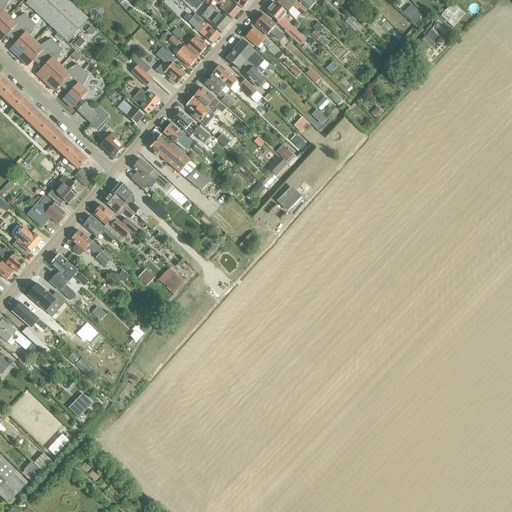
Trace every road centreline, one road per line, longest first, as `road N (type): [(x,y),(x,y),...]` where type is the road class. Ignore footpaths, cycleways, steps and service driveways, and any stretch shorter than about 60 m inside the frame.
road 1 (residential): [(113,173),(261,0)]
road 2 (residential): [(0,306),(113,173)]
road 3 (residential): [(113,173),(0,60)]
